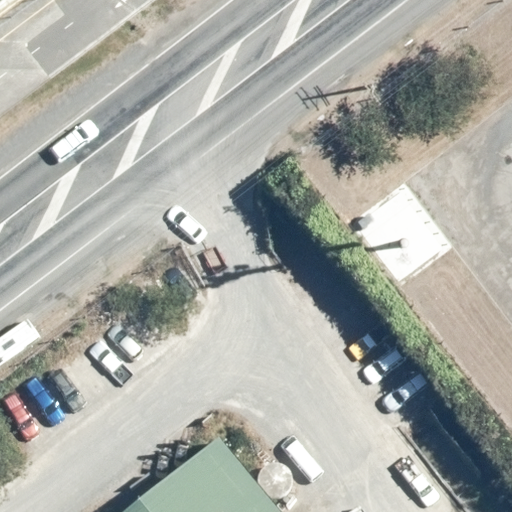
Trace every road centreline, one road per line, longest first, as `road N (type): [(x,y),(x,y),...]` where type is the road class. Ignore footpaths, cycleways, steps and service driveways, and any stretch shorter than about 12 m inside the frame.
road 1 (secondary): [(389,0),(0,292)]
road 2 (secondary): [(0,186),(252,0)]
